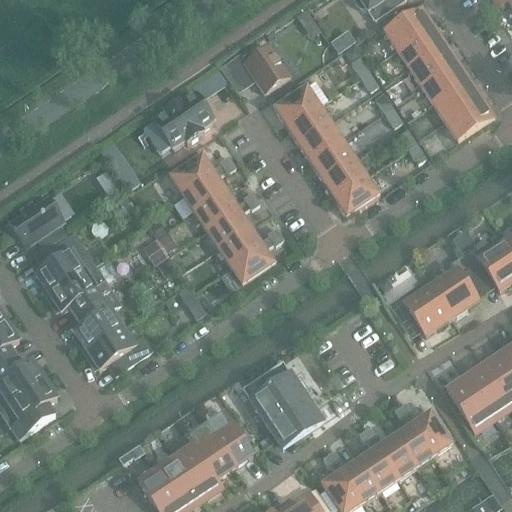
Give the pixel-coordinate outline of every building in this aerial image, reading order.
[(406,6),(402,0),(352,0),(352,2),(361,15),(366,14),(375,27),(406,6)] [(508,6),(511,3),(511,0),(492,0),(500,12),(508,6)] [(398,57),(435,32),(422,12),(385,37),(398,57)] [(306,14),(297,20),(312,44),(322,37),(306,14)] [(410,74),(447,50),(435,32),(398,57),(410,74)] [(350,53),(341,40),(331,47),(339,60),(350,53)] [(423,94),(460,70),(447,50),(410,74),(423,94)] [(291,83),(270,52),(244,69),(265,100),(291,83)] [(369,78),(360,64),(352,69),(361,83),(369,78)] [(230,65),(220,72),(227,82),(237,75),(230,65)] [(435,112),(470,89),(472,88),(460,70),(423,94),(431,106),(427,108),(429,112),(433,109),(435,112)] [(379,92),(369,78),(361,83),(371,97),(379,92)] [(447,130),(484,106),(472,88),(470,89),(435,112),(447,130)] [(287,134),(321,112),(307,92),(274,114),(287,134)] [(214,129),(195,100),(182,109),(181,106),(165,116),(167,119),(154,127),(173,155),(186,147),(187,150),(203,140),(201,137),(214,129)] [(393,114),(384,100),(376,105),(385,119),(393,114)] [(458,146),(495,122),(484,106),(447,130),(458,146)] [(299,152),(333,130),(321,112),(287,134),(299,152)] [(402,128),(393,114),(385,119),(395,133),(402,128)] [(311,170),(345,148),(333,130),(299,152),(311,170)] [(409,155),(417,150),(408,136),(400,141),(409,155)] [(323,188),(357,166),(345,148),(311,170),(323,188)] [(426,164),(417,150),(409,155),(419,169),(426,164)] [(182,201),(215,179),(218,183),(227,177),(228,179),(236,173),(229,162),(220,168),(221,169),(213,175),(203,160),(170,182),(182,201)] [(335,206),(368,184),(357,166),(323,188),(335,206)] [(227,197),(218,183),(215,179),(182,201),(194,219),(227,197)] [(347,223),(380,201),(368,184),(335,206),(347,223)] [(206,237),(239,215),(242,219),(251,213),(252,215),(260,209),(253,198),(244,204),(245,205),(237,211),(227,197),(194,219),(206,237)] [(135,214),(128,202),(115,210),(122,222),(135,214)] [(64,229),(47,204),(33,213),(32,211),(21,218),(23,220),(11,228),(27,253),(37,246),(44,255),(67,240),(61,231),(64,229)] [(218,255),(251,233),(242,219),(239,215),(206,237),(218,255)] [(166,238),(159,226),(151,231),(159,243),(166,238)] [(230,273),(263,251),(266,255),(275,249),(276,251),(284,245),(277,234),(268,240),(269,241),(261,247),(251,233),(218,255),(230,273)] [(178,252),(169,238),(158,245),(167,259),(178,252)] [(46,302),(94,270),(74,241),(38,265),(45,275),(36,281),(41,288),(38,290),(46,302)] [(511,289),(511,257),(506,248),(502,242),(476,259),(472,254),(462,261),(471,276),(481,269),(500,298),(511,289)] [(167,261),(156,245),(144,253),(155,269),(167,261)] [(276,270),(266,255),(263,251),(230,273),(243,292),(276,270)] [(478,308),(461,283),(471,276),(462,261),(451,268),(456,276),(432,293),(428,287),(426,288),(451,326),(478,308)] [(169,265),(159,271),(165,281),(175,275),(169,265)] [(113,299),(94,270),(46,302),(54,314),(57,312),(61,319),(70,313),(76,323),(113,299)] [(391,293),(384,283),(375,290),(381,299),(391,293)] [(451,326),(426,288),(402,304),(400,302),(389,310),(399,324),(409,317),(426,342),(451,326)] [(183,304),(193,297),(188,290),(178,297),(183,304)] [(123,333),(112,316),(121,311),(113,299),(76,323),(83,333),(74,339),(79,346),(76,347),(84,359),(123,333)] [(207,319),(200,308),(191,315),(198,325),(207,319)] [(0,333),(9,327),(1,315),(0,315),(0,333)] [(0,374),(17,363),(10,353),(19,347),(15,340),(17,339),(9,327),(0,333),(0,374)] [(115,381),(151,357),(143,344),(135,350),(123,333),(84,359),(93,371),(95,370),(99,376),(108,370),(115,381)] [(511,351),(501,359),(511,374),(511,351)] [(511,413),(511,374),(501,359),(483,371),(511,414),(511,413)] [(0,415),(47,384),(39,372),(37,374),(32,367),(23,373),(17,363),(0,374),(0,415)] [(311,411),(283,368),(263,382),(303,442),(323,429),(311,411)] [(511,414),(483,371),(465,383),(494,426),(511,414)] [(303,442),(263,382),(243,395),(283,455),(303,442)] [(494,426),(465,383),(446,395),(475,438),(494,426)] [(56,421),(48,410),(57,404),(53,398),(55,396),(47,384),(0,415),(20,445),(56,421)] [(453,450),(431,417),(416,427),(410,418),(412,417),(406,409),(401,413),(412,430),(434,463),(453,450)] [(434,463),(412,430),(401,413),(395,416),(401,425),(402,424),(408,432),(394,442),(416,475),(434,463)] [(253,461),(225,418),(206,430),(234,473),(253,461)] [(234,473),(206,430),(188,442),(222,493),(223,493),(217,484),(234,473)] [(416,475),(394,442),(380,451),(374,442),(376,441),(370,433),(365,437),(376,454),(398,487),(416,475)] [(398,487),(376,454),(365,437),(359,440),(365,449),(367,448),(372,456),(358,466),(380,499),(398,487)] [(222,493),(188,442),(187,443),(192,451),(175,462),(204,505),(222,493)] [(380,499),(358,466),(344,475),(338,466),(340,465),(334,457),(329,461),(340,478),(362,511),(380,499)] [(360,511),(362,511),(340,478),(329,461),(323,464),(329,473),(331,472),(336,480),(321,490),(335,511),(360,511)] [(193,511),(204,505),(175,462),(157,474),(182,511),(193,511)] [(182,511),(157,474),(138,487),(155,511),(182,511)] [(304,511),(299,503),(284,511),(304,511)]
